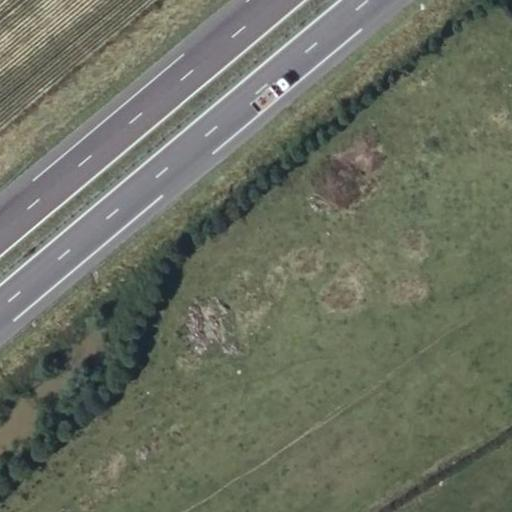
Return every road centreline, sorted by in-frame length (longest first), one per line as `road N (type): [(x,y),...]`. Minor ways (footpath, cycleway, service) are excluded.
road 1 (motorway): [(0,314),(372,0)]
road 2 (motorway): [(269,0),(0,225)]
